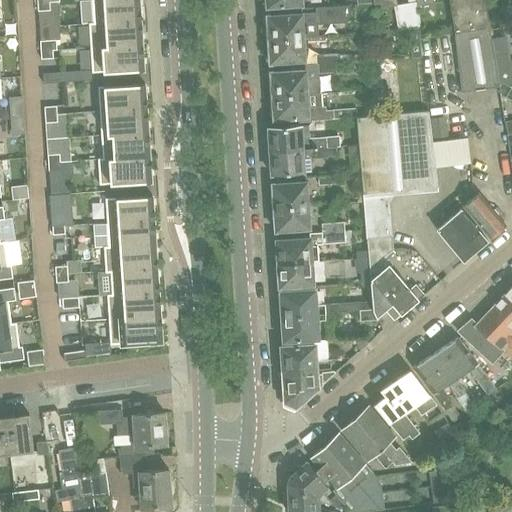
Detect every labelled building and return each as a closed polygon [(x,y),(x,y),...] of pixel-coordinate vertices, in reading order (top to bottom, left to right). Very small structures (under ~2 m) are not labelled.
[(91,0),(93,22),(93,23),(139,20),(138,0),(91,0)] [(373,0),(374,4),(380,4),(381,8),(397,6),(396,0),(373,0)] [(484,0),(448,0),(453,33),(489,29),(484,0)] [(49,2),(37,3),(38,11),(50,10),(49,2)] [(418,7),(417,3),(394,6),(398,29),(421,25),(420,22),(418,7)] [(267,27),(265,29),(265,35),(268,36),(268,39),(303,37),(318,36),(317,25),(346,23),(350,14),(349,5),(315,7),(316,12),(302,13),(278,14),(266,15),(267,17),(267,24),(267,27)] [(141,44),(141,43),(139,20),(93,23),(93,22),(88,23),(90,47),(141,44)] [(498,81),(489,29),(453,33),(461,93),(499,89),(498,81)] [(268,42),(266,44),(266,49),(269,51),(269,54),(269,61),(269,63),(281,62),(305,61),(303,37),(268,39),(268,42)] [(505,37),(491,39),(498,81),(511,88),(511,61),(509,60),(505,37)] [(56,40),(40,41),(40,51),(52,50),(56,50),(56,40)] [(143,67),(142,67),(141,45),(141,44),(90,47),(92,72),(141,69),(143,69),(143,67)] [(52,50),(40,51),(41,59),(53,58),(52,50)] [(339,53),(316,54),(317,62),(332,62),(340,61),(339,53)] [(271,84),(269,86),(269,91),(272,93),(272,96),(307,95),(319,94),(318,78),(318,73),(333,72),(332,62),(317,62),(317,64),(305,64),(305,70),(286,71),(270,72),(270,74),(271,81),(271,84)] [(511,88),(509,87),(498,81),(499,89),(503,97),(511,101),(511,88)] [(144,85),(144,82),(142,83),(97,86),(99,111),(145,108),(144,85)] [(270,100),(270,106),(273,108),(273,110),(273,117),(273,119),(285,118),(294,118),(294,122),(355,119),(354,108),(326,110),(325,106),(320,106),(319,94),(307,95),(272,96),(272,98),(270,100)] [(44,106),(45,114),(57,114),(56,106),(44,106)] [(147,132),(147,131),(145,108),(99,111),(101,135),(147,132)] [(356,117),(363,195),(388,193),(438,188),(429,111),(356,117)] [(57,122),(57,114),(45,114),(45,123),(57,122)] [(446,116),(430,118),(432,138),(448,136),(446,116)] [(326,147),(337,146),(340,146),(339,136),(308,138),(308,125),(289,126),(268,128),(268,132),(266,134),(267,140),(269,142),(269,151),(326,147)] [(149,156),(149,155),(148,155),(147,133),(147,132),(101,135),(102,158),(102,159),(149,156)] [(310,158),(327,157),(337,157),(337,146),(326,147),(269,151),(270,160),(268,162),(269,168),(271,170),(271,174),(311,172),(310,158)] [(48,162),(60,162),(59,154),(47,154),(48,162)] [(149,181),(151,181),(150,179),(149,157),(149,156),(102,159),(102,158),(97,158),(99,184),(149,181)] [(60,170),(60,162),(48,162),(48,170),(60,170)] [(332,184),(332,175),(318,175),(318,184),(332,184)] [(273,207),(308,205),(306,181),(287,182),(271,183),(272,195),(270,197),(271,202),(273,204),(273,207)] [(71,193),(50,195),(51,214),(63,213),(64,225),(73,225),(71,193)] [(367,239),(392,237),(388,193),(363,195),(367,239)] [(150,194),(150,195),(105,198),(107,223),(153,220),(151,196),(152,196),(151,194),(150,194)] [(479,194),(464,207),(490,238),(505,226),(479,194)] [(309,228),(308,205),(273,207),(273,210),(271,212),(272,217),(274,219),(275,231),(291,230),(309,228)] [(436,230),(463,262),(486,242),(460,210),(436,230)] [(154,242),(153,220),(107,223),(108,246),(108,247),(155,243),(155,242),(154,242)] [(321,224),(321,232),(344,231),(343,222),(321,224)] [(64,225),(52,226),(53,234),(65,234),(64,225)] [(276,251),(274,253),(275,258),(277,260),(277,263),(312,261),(318,261),(317,243),(344,242),(344,231),(321,232),(310,233),(311,238),(275,240),(276,251)] [(392,237),(367,239),(368,250),(368,258),(370,283),(372,301),(373,310),(376,317),(384,310),(386,308),(395,319),(397,318),(418,301),(425,295),(415,284),(409,289),(383,259),(393,252),(392,237)] [(0,279),(12,277),(10,265),(8,265),(4,241),(0,241),(0,279)] [(156,266),(154,245),(155,245),(155,243),(108,247),(108,246),(103,246),(105,272),(110,272),(110,271),(156,267),(156,266)] [(277,266),(275,268),(276,273),(278,275),(278,287),(314,285),(313,282),(324,281),(323,260),(318,261),(312,261),(277,263),(277,266)] [(55,274),(67,273),(67,265),(55,266),(55,274)] [(110,271),(110,272),(111,294),(157,291),(156,269),(156,267),(110,271)] [(67,273),(55,274),(56,282),(68,281),(67,273)] [(33,280),(17,282),(19,298),(35,296),(33,280)] [(0,325),(11,324),(11,323),(8,300),(15,299),(14,287),(0,288),(0,325)] [(279,294),(277,296),(277,303),(280,304),(280,307),(281,316),(335,312),(359,311),(358,302),(316,304),(315,289),(295,290),(279,291),(279,294)] [(107,294),(108,319),(159,315),(159,314),(157,291),(111,294),(107,294)] [(511,301),(505,295),(492,309),(511,328),(511,301)] [(62,298),(63,308),(79,307),(78,297),(62,298)] [(511,328),(492,309),(477,325),(472,320),(459,331),(492,363),(507,347),(511,351),(511,328)] [(282,338),(282,341),(318,339),(317,322),(336,321),(335,312),(281,316),(281,328),(279,330),(280,337),(282,338)] [(159,341),(161,341),(161,339),(159,316),(160,316),(159,315),(108,319),(110,344),(159,340),(159,341)] [(0,325),(0,361),(23,358),(22,346),(19,346),(16,322),(11,323),(11,324),(0,325)] [(360,351),(368,343),(366,336),(353,337),(360,351)] [(443,347),(461,374),(468,369),(486,396),(494,390),(457,338),(443,347)] [(296,345),(280,346),(282,369),(300,368),(300,372),(317,371),(316,369),(330,368),(329,358),(328,358),(313,359),(312,344),(296,345)] [(443,347),(428,357),(447,384),(456,398),(464,393),(455,378),(461,374),(443,347)] [(43,349),(27,351),(29,365),(45,363),(43,349)] [(84,350),(63,353),(64,361),(85,358),(84,350)] [(440,388),(447,384),(428,357),(413,367),(432,394),(433,393),(453,422),(460,417),(440,388)] [(317,372),(317,371),(300,372),(300,368),(282,369),(284,402),(295,407),(334,372),(333,371),(317,372)] [(409,370),(394,380),(414,406),(421,415),(435,405),(409,370)] [(418,433),(416,429),(403,413),(414,406),(394,380),(379,390),(384,397),(374,405),(388,422),(415,454),(422,451),(411,438),(418,433)] [(355,418),(392,461),(395,465),(411,462),(399,447),(396,450),(389,441),(394,437),(369,406),(355,418)] [(120,445),(120,456),(145,455),(154,454),(153,445),(166,444),(164,412),(132,414),(132,416),(122,417),(122,409),(97,411),(98,424),(118,423),(119,435),(132,434),(132,444),(120,445)] [(28,413),(5,416),(10,454),(11,467),(26,465),(25,460),(34,458),(33,451),(28,413)] [(5,416),(0,416),(0,454),(10,454),(5,416)] [(355,418),(341,430),(367,460),(375,455),(385,467),(392,461),(355,418)] [(378,478),(366,463),(349,445),(338,433),(311,457),(338,488),(333,492),(335,494),(345,506),(350,511),(382,509),(378,478)] [(47,454),(46,441),(36,442),(37,450),(38,455),(47,454)] [(83,511),(80,494),(79,478),(77,469),(75,457),(77,457),(75,447),(58,450),(61,471),(58,472),(61,488),(54,489),(56,501),(70,498),(70,499),(71,500),(72,511),(83,511)] [(139,486),(141,508),(144,508),(144,511),(155,510),(155,507),(171,506),(168,469),(146,471),(145,455),(120,456),(122,473),(132,472),(133,486),(139,486)] [(345,506),(335,494),(329,499),(322,491),(327,486),(318,473),(307,460),(293,473),(317,501),(341,510),(345,506)] [(94,511),(93,498),(109,495),(105,473),(89,476),(79,478),(80,494),(83,511),(94,511)] [(290,476),(287,482),(288,511),(317,511),(317,501),(293,473),(290,476)] [(25,491),(26,500),(39,498),(38,489),(25,491)] [(25,491),(12,492),(12,496),(13,501),(26,500),(25,491)] [(489,498),(488,511),(505,511),(505,498),(489,498)]
